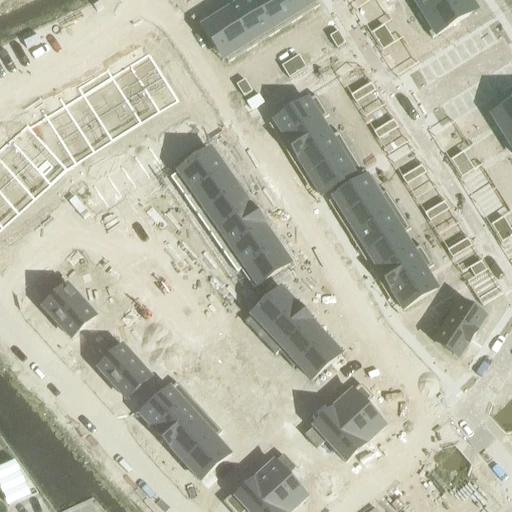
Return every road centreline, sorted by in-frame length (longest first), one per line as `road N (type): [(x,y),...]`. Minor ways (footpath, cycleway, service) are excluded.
road 1 (residential): [(165,22),(376,341),(453,413)]
road 2 (residential): [(511,277),(341,0)]
road 3 (residential): [(0,317),(174,511)]
road 4 (residential): [(0,101),(165,22)]
road 5 (residential): [(345,511),(453,413)]
